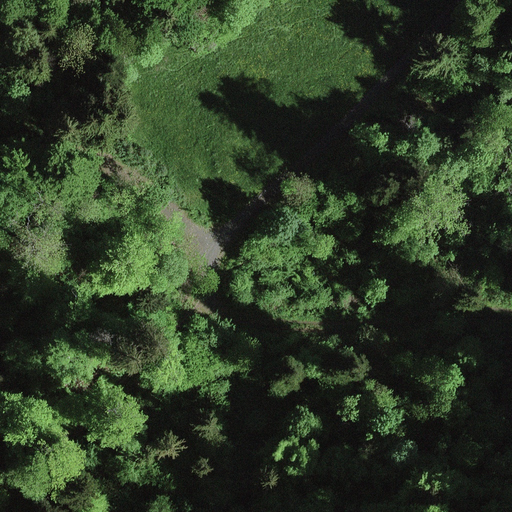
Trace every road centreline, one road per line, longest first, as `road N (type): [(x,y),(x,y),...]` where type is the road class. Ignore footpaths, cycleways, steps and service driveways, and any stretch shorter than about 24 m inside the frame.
road 1 (track): [(511,312),(493,306),(385,314),(284,329),(206,315),(213,261)]
road 2 (track): [(213,261),(455,0)]
road 3 (track): [(213,261),(194,223),(107,165),(0,155)]
